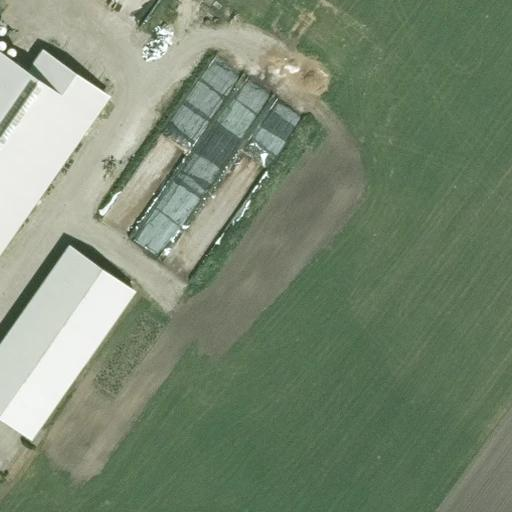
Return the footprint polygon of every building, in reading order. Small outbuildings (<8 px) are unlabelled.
[(214,51),(178,111),(199,123),(235,64),(214,51)] [(0,52),(0,247),(106,96),(45,53),(30,74),(0,52)] [(106,214),(128,227),(171,161),(149,147),(106,214)] [(213,240),(262,170),(243,156),(193,226),(213,240)] [(0,351),(0,416),(29,437),(132,289),(73,247),(0,351)]
